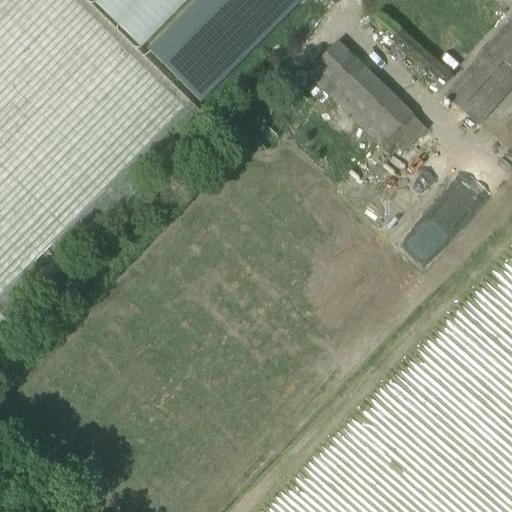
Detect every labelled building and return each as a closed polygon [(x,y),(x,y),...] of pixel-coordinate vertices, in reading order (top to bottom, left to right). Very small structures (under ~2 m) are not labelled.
[(0,0),(0,330),(208,121),(86,0),(0,0)] [(92,0),(141,48),(187,0),(92,0)] [(201,103),(301,0),(195,0),(146,50),(201,103)] [(479,128),(511,89),(511,21),(446,99),(479,128)] [(413,115),(337,42),(304,76),(381,149),(389,141),(403,155),(426,131),(412,117),(413,115)] [(313,107),(293,87),(247,133),(267,153),(313,107)] [(429,159),(389,196),(400,208),(440,171),(429,159)] [(410,251),(419,257),(427,245),(435,251),(451,227),(434,216),(410,251)]
